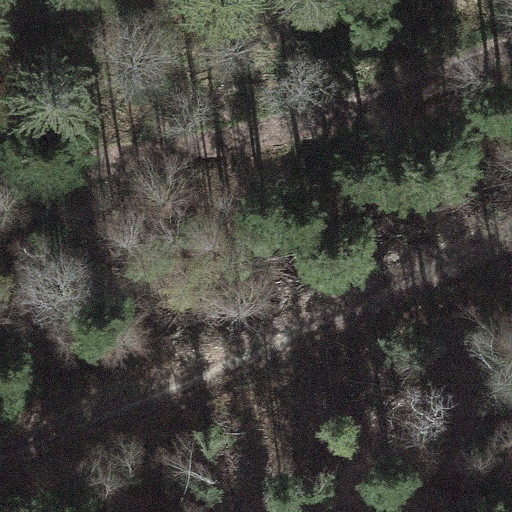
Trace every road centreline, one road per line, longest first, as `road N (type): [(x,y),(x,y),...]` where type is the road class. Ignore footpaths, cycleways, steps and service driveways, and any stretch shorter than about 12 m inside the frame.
road 1 (track): [(0,453),(511,238)]
road 2 (track): [(511,31),(312,121),(0,171)]
